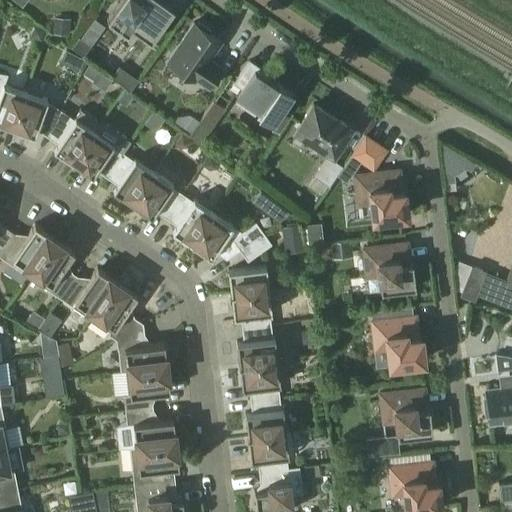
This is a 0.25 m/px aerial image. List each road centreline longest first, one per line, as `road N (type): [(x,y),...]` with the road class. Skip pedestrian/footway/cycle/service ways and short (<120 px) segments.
road 1 (residential): [(0,162),(186,287),(195,307),(219,511)]
road 2 (residential): [(420,137),(430,166),(468,511)]
road 3 (residential): [(212,0),(420,137)]
